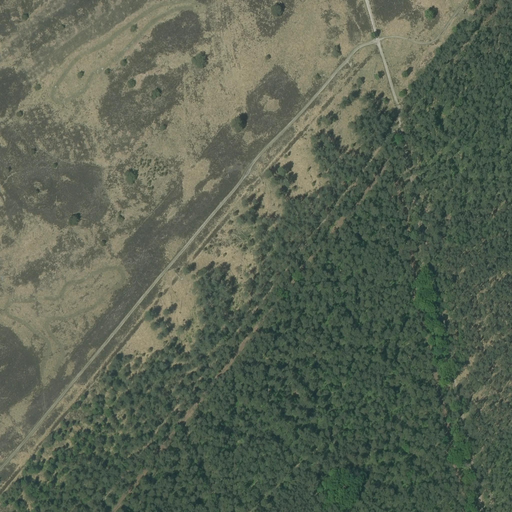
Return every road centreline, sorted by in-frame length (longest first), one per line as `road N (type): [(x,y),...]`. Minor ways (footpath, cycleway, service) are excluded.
road 1 (track): [(90,511),(400,124),(376,39)]
road 2 (track): [(482,511),(400,124)]
